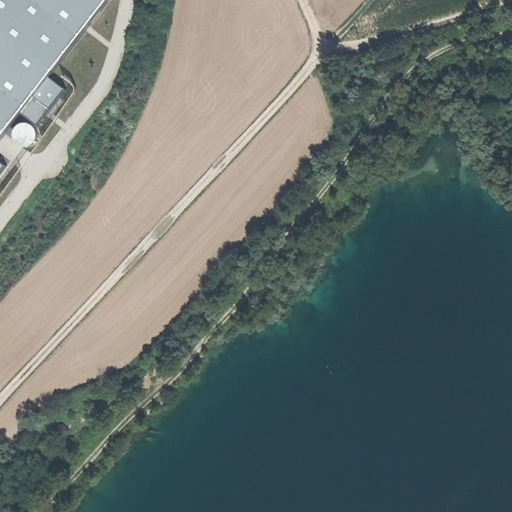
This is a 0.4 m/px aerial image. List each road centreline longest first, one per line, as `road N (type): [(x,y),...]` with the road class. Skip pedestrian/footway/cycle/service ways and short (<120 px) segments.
road 1 (track): [(511,35),(476,38),(420,61),(379,103),(231,312),(40,511)]
road 2 (track): [(511,6),(324,52),(0,403)]
